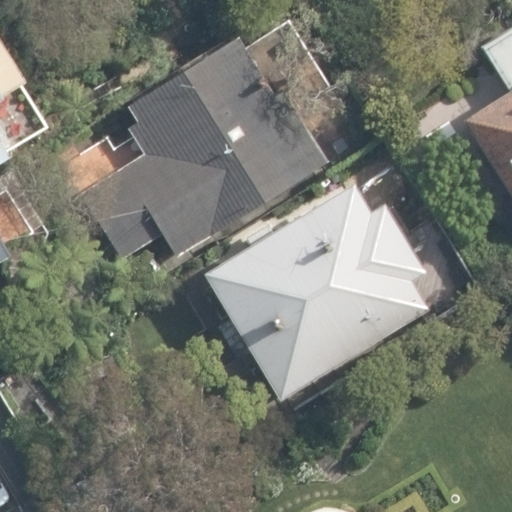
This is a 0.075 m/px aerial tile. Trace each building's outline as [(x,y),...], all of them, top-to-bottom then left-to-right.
[(0,161),(3,159),(0,155),(0,96),(21,83),(0,48),(0,161)] [(124,129),(142,155),(81,194),(123,259),(159,236),(175,260),(296,182),(209,50),(122,107),(132,123),(124,129)] [(511,83),(454,121),(511,209),(511,83)] [(366,216),(347,185),(200,275),(277,403),(426,311),(408,283),(423,273),(381,206),(366,216)] [(0,263),(9,258),(0,242),(0,263)]
